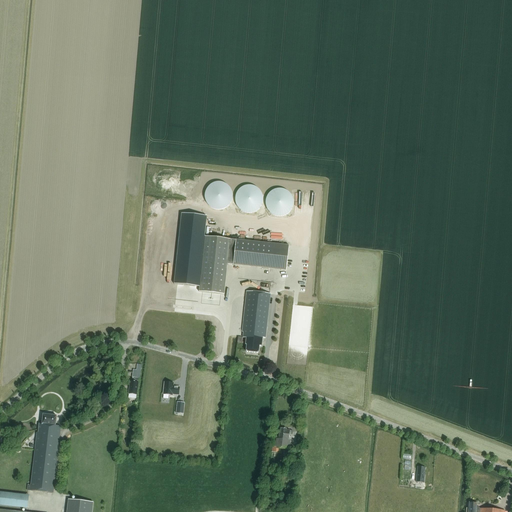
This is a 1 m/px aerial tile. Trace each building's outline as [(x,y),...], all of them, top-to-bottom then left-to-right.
[(205,237),(207,216),(181,213),(174,284),(200,286),(204,248),(205,237)] [(205,237),(204,248),(200,286),(199,292),(224,294),(227,264),(264,268),(264,269),(269,270),(269,269),(287,270),(289,245),(205,237)] [(265,338),(270,294),(247,291),(243,332),(244,332),(243,337),(246,338),(246,345),(247,345),(246,352),(259,353),(259,346),(261,346),(262,338),(265,338)] [(140,378),(142,365),(138,364),(137,370),(133,369),(132,377),(140,378)] [(130,381),(129,394),(136,395),(137,395),(139,382),(135,382),(135,381),(134,381),(134,382),(130,381)] [(165,382),(164,394),(169,395),(172,395),(172,394),(179,394),(180,387),(173,387),(173,383),(165,382)] [(177,402),(176,413),(183,414),(185,403),(177,402)] [(54,493),(61,426),(56,425),(57,416),(44,414),(43,424),(40,424),(39,432),(37,432),(31,484),(28,484),(27,490),(54,493)] [(273,447),(273,452),(279,453),(279,448),(289,449),(290,440),(289,439),(290,434),(292,435),(293,431),(287,430),(287,429),(281,429),(281,434),(280,434),(279,439),(276,439),(276,447),(273,447)] [(424,483),(425,467),(417,467),(416,477),(416,478),(416,482),(424,483)] [(92,511),(93,502),(69,499),(67,511),(92,511)] [(504,511),(505,510),(480,508),(480,509),(476,509),(476,503),(469,503),(468,511),(504,511)]
